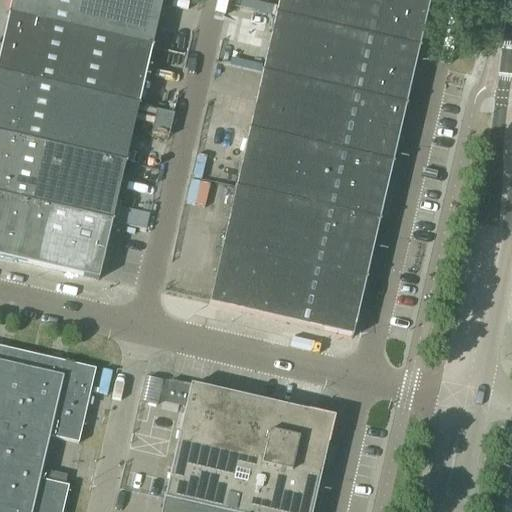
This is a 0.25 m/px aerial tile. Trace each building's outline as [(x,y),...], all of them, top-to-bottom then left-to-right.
[(162,0),(12,0),(9,15),(7,15),(7,16),(152,49),(162,0)] [(279,0),(209,306),(352,338),(365,282),(366,282),(367,280),(365,280),(378,224),(380,224),(380,222),(379,221),(392,166),(393,166),(393,164),(392,164),(405,108),(406,108),(407,106),(406,106),(418,50),(419,51),(420,49),(419,48),(429,0),(279,0)] [(0,196),(112,222),(115,208),(152,49),(7,16),(7,17),(8,17),(0,52),(0,196)] [(167,137),(172,116),(157,113),(152,134),(167,137)] [(112,222),(0,196),(0,258),(98,281),(112,222)] [(115,208),(112,222),(146,230),(149,216),(115,208)] [(78,445),(87,406),(95,371),(0,348),(0,511),(62,511),(68,488),(39,481),(49,438),(78,445)] [(164,501),(213,511),(312,511),(333,420),(169,382),(164,404),(185,409),(164,501)] [(213,511),(164,501),(161,511),(213,511)]
